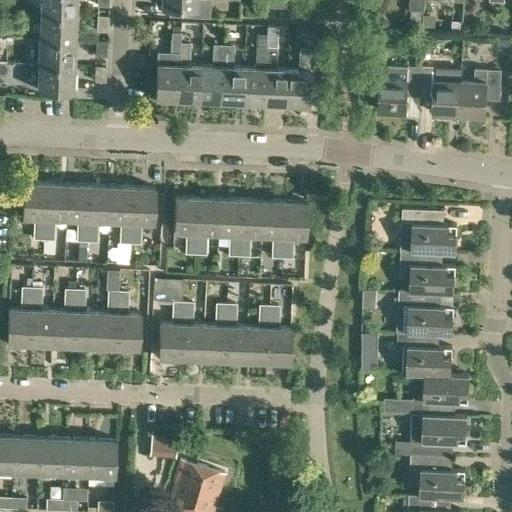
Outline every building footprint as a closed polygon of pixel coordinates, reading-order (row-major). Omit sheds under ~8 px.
[(40,0),(40,13),(76,14),(76,0),(40,0)] [(160,0),(160,6),(177,7),(177,14),(193,15),(210,15),(209,0),(160,0)] [(40,13),(39,38),(75,40),(76,14),(40,13)] [(108,30),(108,15),(97,14),(96,30),(108,30)] [(383,17),(376,16),(376,28),(388,29),(388,22),(384,17),(383,17)] [(157,62),(155,62),(153,97),(177,98),(180,42),(181,31),(171,30),(171,51),(157,50),(157,62)] [(256,45),(265,46),(265,34),(256,33),(256,45)] [(39,38),(38,63),(74,64),(75,40),(39,38)] [(107,56),(107,40),(96,39),(95,55),(107,56)] [(180,42),(177,98),(199,99),(200,64),(189,63),(190,42),(180,42)] [(200,64),(199,99),(220,100),(223,44),(214,43),(213,64),(200,64)] [(223,44),(220,100),(241,101),(243,66),(232,65),(233,44),(223,44)] [(243,66),(241,101),(262,101),(265,46),(256,45),(255,66),(243,66)] [(265,46),(262,101),(284,102),(286,67),(274,67),(275,46),(265,46)] [(286,67),(284,102),(307,103),(308,68),(309,48),(300,47),(299,68),(286,67)] [(74,64),(38,63),(37,90),(73,91),(74,64)] [(407,76),(380,75),(379,109),(405,110),(406,94),(420,95),(421,65),(407,64),(407,76)] [(106,81),(106,65),(95,65),(94,80),(106,81)] [(421,65),(420,95),(433,96),(433,111),(459,112),(461,78),(436,77),(436,65),(421,65)] [(461,78),(459,112),(485,113),(486,97),(500,98),(501,68),(475,67),(475,78),(461,78)] [(21,214),(34,215),(33,237),(42,237),(45,181),(23,180),(21,214)] [(45,181),(42,237),(54,238),(55,216),(65,217),(66,182),(45,181)] [(66,182),(65,217),(76,217),(76,239),(86,239),(88,183),(66,182)] [(88,183),(86,239),(97,240),(98,218),(109,219),(110,184),(88,183)] [(110,184),(109,219),(120,219),(119,241),(129,241),(132,185),(110,184)] [(132,185),(129,241),(140,242),(141,220),(152,221),(154,186),(132,185)] [(173,229),(185,230),(184,251),(194,252),(197,196),(175,195),(173,229)] [(197,196),(194,252),(206,252),(206,231),(217,231),(219,197),(197,196)] [(219,197),(217,231),(228,232),(227,245),(228,245),(228,253),(238,254),(241,197),(219,197)] [(241,197),(238,254),(249,254),(250,233),(261,233),(263,198),(241,197)] [(263,198),(261,233),(271,234),(271,255),(282,256),(285,199),(263,198)] [(285,199),(282,256),(292,256),(293,235),(305,235),(306,200),(285,199)] [(401,222),(400,247),(442,249),(442,250),(443,250),(456,250),(457,223),(443,222),(443,209),(402,207),(401,222)] [(442,249),(400,247),(400,263),(411,263),(410,288),(440,290),(453,291),(454,291),(455,264),(442,263),(443,250),(442,250),(442,249)] [(182,295),(183,278),(153,276),(153,294),(182,295)] [(30,285),(28,342),(50,342),(51,307),(41,306),(42,285),(41,285),(41,280),(32,280),(31,285),(30,285)] [(21,284),(20,305),(7,305),(6,341),(28,342),(30,285),(21,284)] [(51,307),(50,342),(72,343),(74,286),(64,286),(63,307),(51,307)] [(74,286),(72,343),(94,344),(95,309),(85,308),(85,287),(74,286)] [(95,309),(94,344),(116,345),(118,288),(107,288),(107,309),(95,309)] [(118,288),(116,345),(138,346),(139,311),(128,310),(128,289),(118,288)] [(398,303),(405,303),(405,319),(408,319),(408,329),(408,330),(439,331),(439,332),(453,332),(454,304),(452,304),(453,291),(440,290),(410,288),(399,288),(398,303)] [(172,299),(171,320),(159,320),(157,355),(179,356),(182,299),(172,299)] [(182,299),(179,356),(201,357),(203,322),(193,321),(193,299),(182,299)] [(203,322),(201,357),(223,358),(226,301),(215,300),(214,322),(203,322)] [(226,301),(223,358),(245,359),(247,324),(236,323),(236,301),(226,301)] [(247,324),(245,359),(267,360),(270,302),(258,302),(257,324),(247,324)] [(270,302),(267,360),(289,361),(290,326),(279,325),(280,303),(270,302)] [(397,344),(407,345),(406,371),(425,372),(425,371),(451,372),(452,345),(439,344),(439,332),(439,331),(408,330),(408,329),(397,329),(397,344)] [(412,412),(423,413),(423,412),(454,413),(454,412),(454,400),(468,400),(469,372),(451,372),(425,371),(425,372),(424,397),(413,397),(412,412)] [(411,438),(410,452),(452,454),(453,440),(466,441),(467,413),(454,412),(454,413),(423,412),(423,413),(422,438),(411,438)] [(149,454),(175,457),(178,431),(152,428),(149,454)] [(0,468),(11,469),(13,433),(0,432),(0,468)] [(13,433),(11,469),(36,470),(38,434),(13,433)] [(38,434),(36,470),(62,472),(64,435),(38,434)] [(64,435),(62,472),(88,473),(89,436),(64,435)] [(89,436),(88,473),(113,474),(115,437),(89,436)] [(452,454),(410,452),(409,467),(417,468),(417,483),(420,483),(420,493),(450,494),(464,495),(465,468),(452,467),(452,454)] [(207,511),(211,511),(225,469),(181,455),(174,478),(175,479),(169,500),(207,511)] [(462,511),(463,508),(450,508),(450,494),(420,493),(408,492),(408,508),(414,508),(414,511),(462,511)] [(0,506),(9,506),(10,495),(0,494),(0,506)] [(10,495),(9,506),(26,507),(26,496),(10,495)] [(45,508),(60,509),(61,497),(45,496),(45,508)] [(61,497),(60,509),(76,509),(77,498),(61,497)] [(113,499),(97,499),(96,510),(112,511),(113,499)]
